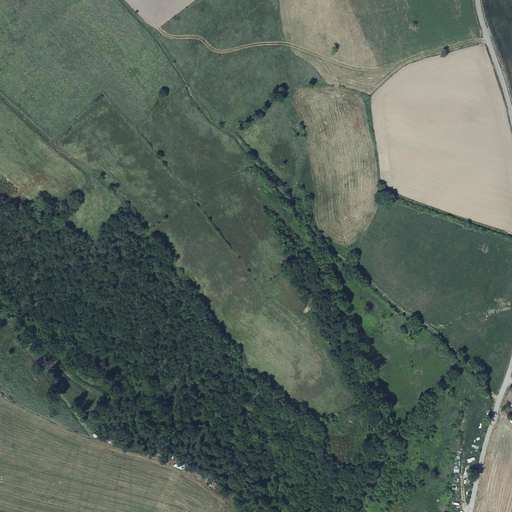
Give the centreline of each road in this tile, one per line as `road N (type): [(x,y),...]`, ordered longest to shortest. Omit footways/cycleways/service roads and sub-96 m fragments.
road 1 (track): [(122,0),(209,119),(240,142),(332,250),(435,332),(499,401)]
road 2 (track): [(511,164),(393,137),(379,143),(389,191),(511,234)]
road 3 (residential): [(471,511),(511,364)]
road 4 (unclassified): [(511,115),(478,0)]
